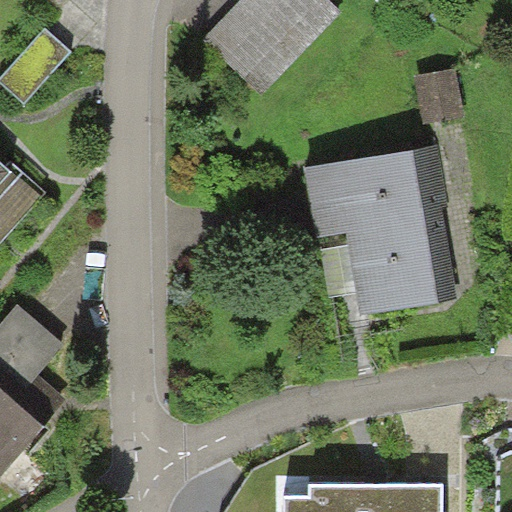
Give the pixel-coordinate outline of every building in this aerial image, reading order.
[(340,13),(326,0),(227,0),(196,32),(261,94),(340,13)] [(45,31),(0,82),(24,103),(69,52),(45,31)] [(446,67),(408,74),(417,129),(455,123),(446,67)] [(427,143),(298,161),(308,230),(342,225),(353,305),(447,292),(427,143)] [(0,164),(0,243),(1,245),(46,195),(11,163),(5,169),(0,164)] [(0,393),(11,403),(37,373),(61,346),(18,308),(0,327),(0,393)] [(70,401),(37,373),(11,403),(45,431),(70,401)] [(0,484),(45,431),(11,403),(0,393),(0,484)] [(312,505),(287,505),(287,511),(440,511),(441,492),(312,492),(312,505)]
